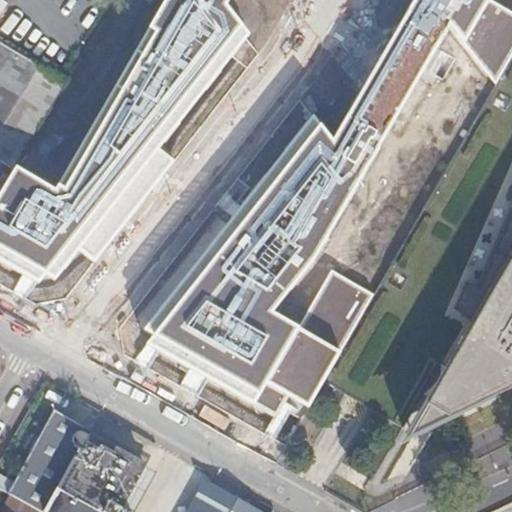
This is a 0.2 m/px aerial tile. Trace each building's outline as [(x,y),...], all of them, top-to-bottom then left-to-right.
[(163,0),(51,189),(12,166),(9,171),(0,187),(0,263),(36,283),(44,275),(54,281),(75,251),(92,263),(171,162),(156,149),(246,35),(222,6),(225,0),(163,0)] [(412,0),(329,144),(309,115),(141,330),(150,335),(145,344),(277,418),(289,396),(308,407),(373,296),(330,271),(297,327),(272,312),(313,261),(449,27),(495,85),(511,54),(511,15),(487,0),(412,0)] [(0,164),(9,171),(12,166),(61,84),(12,53),(13,51),(0,43),(0,164)] [(0,472),(0,490),(10,496),(37,511),(50,490),(56,494),(70,469),(86,440),(91,431),(55,410),(35,448),(33,447),(14,481),(0,472)] [(37,511),(124,511),(117,508),(141,466),(92,437),(94,433),(91,431),(86,440),(70,469),(56,494),(50,490),(37,511)] [(253,511),(203,481),(185,511),(253,511)] [(37,511),(10,496),(1,511),(37,511)]
